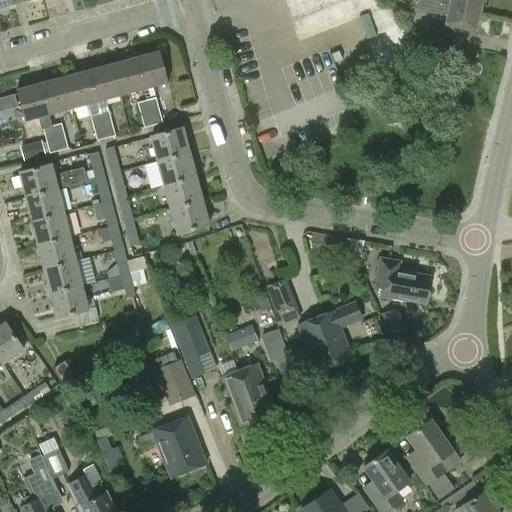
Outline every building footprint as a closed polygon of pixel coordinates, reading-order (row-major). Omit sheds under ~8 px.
[(0,0),(0,8),(19,3),(17,0),(0,0)] [(445,28),(474,35),(478,13),(421,0),(419,11),(430,13),(448,16),(445,28)] [(421,0),(478,13),(481,0),(421,0)] [(168,83),(159,52),(135,58),(143,89),(168,83)] [(111,65),(120,96),(143,89),(135,58),(111,65)] [(88,71),(96,102),(120,96),(111,65),(88,71)] [(64,77),(72,108),(96,102),(88,71),(64,77)] [(41,84),(49,115),(72,108),(64,77),(41,84)] [(41,84),(16,90),(20,103),(10,106),(14,121),(24,118),(24,121),(49,115),(41,84)] [(156,99),(146,102),(153,127),(163,124),(156,99)] [(144,129),(153,127),(146,102),(138,104),(144,129)] [(109,112),(99,114),(105,139),(115,137),(109,112)] [(97,142),(105,139),(99,114),(90,117),(97,142)] [(399,115),(386,118),(387,126),(401,123),(399,115)] [(61,125),(52,127),(58,152),(68,150),(61,125)] [(50,155),(58,152),(52,127),(43,130),(50,155)] [(151,137),(157,161),(189,153),(182,128),(151,137)] [(45,157),(40,141),(19,147),(23,162),(45,157)] [(104,151),(111,175),(120,173),(114,148),(104,151)] [(189,153),(157,161),(164,185),(195,176),(189,153)] [(89,156),(95,179),(104,177),(98,154),(89,156)] [(156,162),(144,165),(150,188),(162,185),(156,162)] [(55,180),(51,165),(19,173),(26,198),(57,190),(86,182),(83,169),(60,175),(61,179),(55,180)] [(117,199),(126,197),(120,173),(111,175),(117,199)] [(195,176),(164,185),(170,208),(202,200),(195,176)] [(93,205),(111,200),(104,177),(95,179),(100,199),(92,201),(93,205)] [(57,190),(26,198),(32,222),(63,214),(57,190)] [(126,197),(117,199),(123,223),(133,221),(126,197)] [(107,227),(117,224),(111,200),(93,205),(97,222),(105,220),(107,227)] [(209,225),(202,200),(170,208),(177,234),(209,225)] [(63,214),(32,222),(38,246),(69,238),(63,214)] [(139,247),(133,221),(123,223),(130,249),(139,247)] [(113,250),(123,248),(117,224),(107,227),(108,229),(91,233),(92,238),(101,235),(103,245),(111,243),(113,250)] [(363,242),(313,235),(311,246),(351,253),(353,258),(361,258),(363,242)] [(44,269),(75,262),(69,238),(38,246),(44,269)] [(123,248),(113,250),(120,274),(129,272),(123,248)] [(83,282),(94,280),(89,257),(79,259),(83,282)] [(399,268),(400,262),(380,259),(375,288),(382,289),(380,298),(404,302),(405,300),(425,304),(430,277),(415,274),(415,271),(399,268)] [(50,293),(81,285),(75,262),(44,269),(50,293)] [(130,274),(129,272),(120,274),(126,299),(136,297),(133,288),(147,284),(143,271),(130,274)] [(286,280),(266,288),(277,315),(297,308),(286,280)] [(56,318),(64,316),(72,314),(75,328),(99,322),(95,309),(88,312),(81,285),(50,293),(56,318)] [(298,326),(316,371),(349,358),(337,328),(361,318),(355,303),(298,326)] [(391,337),(407,330),(398,308),(382,315),(391,337)] [(196,315),(170,325),(191,379),(217,369),(196,315)] [(424,318),(412,323),(418,337),(430,332),(424,318)] [(23,350),(5,323),(0,326),(0,361),(2,364),(23,350)] [(250,326),(226,336),(232,352),(256,342),(250,326)] [(275,358),(289,353),(281,331),(267,336),(275,358)] [(170,406),(195,396),(181,360),(156,370),(170,406)] [(78,381),(65,361),(53,368),(66,388),(78,381)] [(240,371),(221,378),(239,425),(240,427),(241,427),(241,426),(256,420),(275,413),(272,405),(257,364),(240,371)] [(45,382),(23,397),(30,405),(51,391),(45,382)] [(88,405),(102,398),(98,390),(84,397),(88,405)] [(3,410),(9,419),(30,405),(23,397),(3,410)] [(70,400),(63,403),(70,418),(77,415),(70,400)] [(0,412),(0,424),(9,419),(3,410),(0,412)] [(29,421),(35,437),(42,434),(35,418),(29,421)] [(205,464),(187,418),(153,432),(139,438),(143,448),(157,442),(172,478),(205,464)] [(426,485),(445,472),(437,461),(452,450),(430,420),(407,437),(423,459),(413,466),(426,485)] [(43,453),(58,447),(54,437),(39,443),(43,453)] [(105,438),(97,442),(110,474),(119,470),(105,438)] [(59,450),(42,457),(51,480),(69,473),(59,450)] [(386,511),(400,502),(392,492),(408,481),(409,482),(418,476),(411,466),(402,472),(387,451),(363,468),(379,490),(369,497),(380,511),(386,511)] [(40,485),(51,480),(42,457),(31,462),(40,485)] [(80,511),(115,511),(106,493),(105,494),(100,484),(93,488),(86,475),(67,484),(80,511)] [(454,511),(497,511),(486,491),(462,505),(462,506),(454,511)] [(343,511),(330,492),(300,511),(343,511)] [(54,511),(53,508),(45,511),(39,498),(20,507),(22,511),(54,511)]
